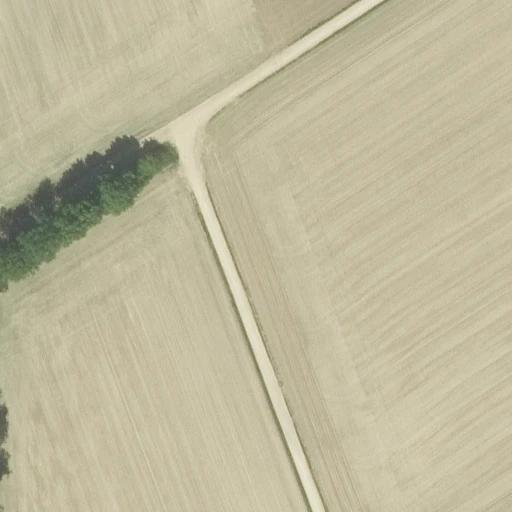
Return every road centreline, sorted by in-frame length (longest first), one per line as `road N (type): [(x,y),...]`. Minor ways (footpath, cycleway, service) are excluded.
road 1 (unclassified): [(319,511),(178,128),(372,0)]
road 2 (track): [(178,128),(0,233)]
